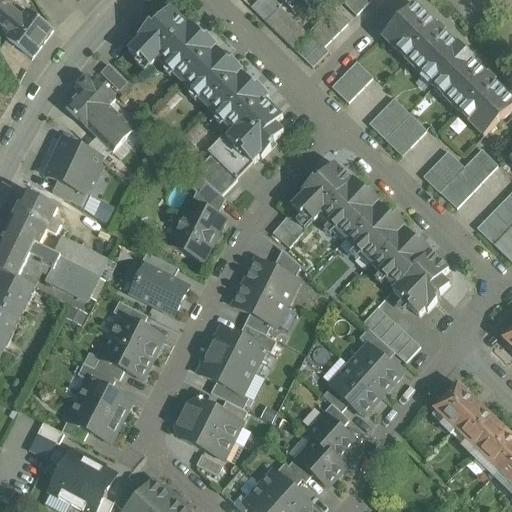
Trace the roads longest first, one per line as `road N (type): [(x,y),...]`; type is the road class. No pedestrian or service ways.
road 1 (residential): [(336,123),(248,226),(153,413),(151,438),(162,456),(220,511)]
road 2 (residential): [(336,123),(482,272),(487,298),(460,343)]
road 3 (residential): [(0,182),(53,77),(128,0)]
road 4 (residential): [(347,511),(386,431),(460,343)]
road 5 (residential): [(210,0),(336,123)]
